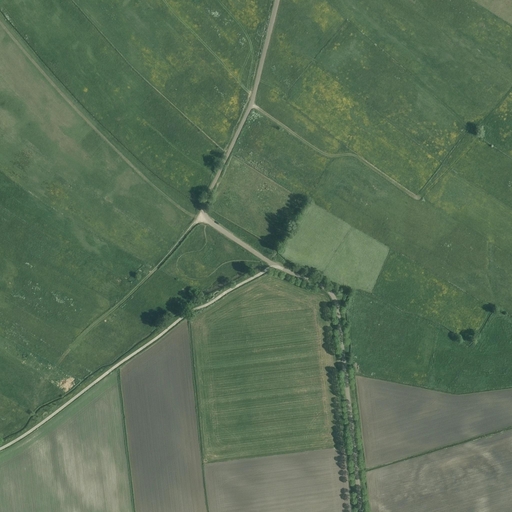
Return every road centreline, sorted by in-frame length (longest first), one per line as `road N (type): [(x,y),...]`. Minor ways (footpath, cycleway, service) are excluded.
road 1 (unclassified): [(360,511),(334,300),(217,229),(203,210)]
road 2 (track): [(0,20),(97,132),(202,216)]
road 3 (track): [(438,181),(420,198),(408,195),(350,154),(326,155),(251,104)]
road 4 (track): [(50,377),(202,216)]
